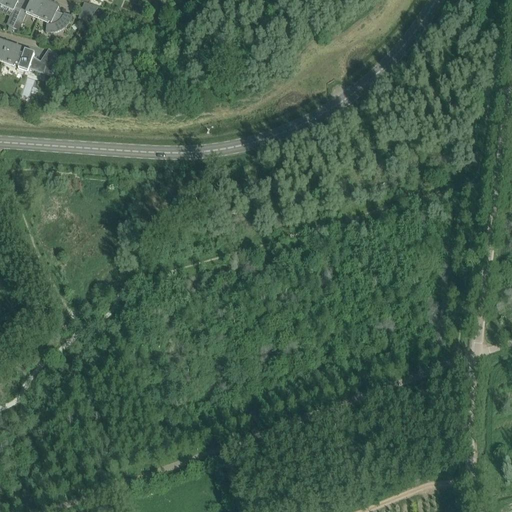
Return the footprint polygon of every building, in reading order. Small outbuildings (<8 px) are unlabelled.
[(2,0),(0,6),(0,13),(10,18),(9,20),(12,21),(10,27),(10,28),(12,28),(13,29),(15,25),(18,18),(25,0),(2,0)] [(38,19),(46,2),(41,0),(32,0),(32,1),(32,2),(28,0),(25,0),(18,18),(24,21),(27,14),(38,19)] [(38,19),(46,22),(47,21),(50,23),(49,25),(47,25),(47,24),(46,33),(48,33),(49,34),(49,35),(52,35),(52,34),(55,33),(58,32),(62,31),(65,29),(67,26),(70,23),(71,20),(72,19),(57,13),(57,12),(58,8),(59,8),(46,2),(38,19)] [(84,3),(80,15),(90,19),(98,9),(84,3)] [(0,61),(2,62),(9,45),(0,41),(0,61)] [(9,45),(3,62),(15,67),(16,65),(20,66),(18,69),(19,70),(20,67),(29,70),(28,73),(29,70),(44,75),(48,77),(50,69),(47,67),(41,63),(34,58),(35,54),(25,50),(23,55),(20,54),(20,52),(21,49),(9,45)] [(58,57),(52,67),(59,72),(63,66),(64,61),(58,57)]
